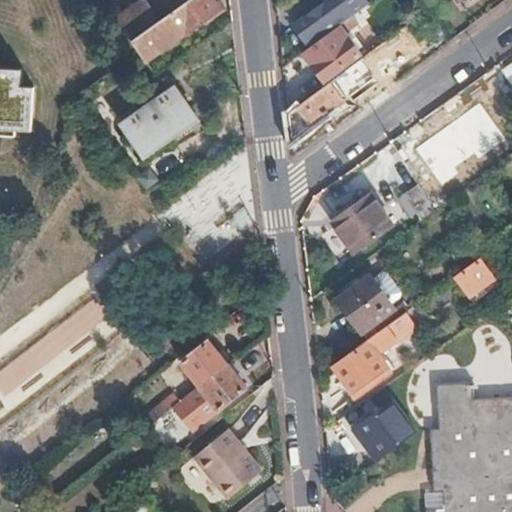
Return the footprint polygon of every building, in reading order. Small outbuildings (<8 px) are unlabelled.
[(136,50),(140,57),(166,39),(169,45),(219,10),(212,0),(189,0),(154,25),(132,41),(136,50)] [(309,46),(357,11),(348,0),(332,0),(295,27),(309,46)] [(114,18),(132,41),(154,25),(137,1),(114,18)] [(357,27),(351,18),(301,54),(322,82),(358,56),(344,37),(357,27)] [(287,113),(290,141),(356,93),(351,86),(369,72),(360,60),(287,113)] [(0,126),(29,128),(32,83),(19,83),(20,67),(0,65),(0,126)] [(197,119),(177,88),(122,125),(142,156),(197,119)] [(352,253),(392,226),(371,196),(332,224),(352,253)] [(492,278),(479,259),(453,278),(466,297),(492,278)] [(365,341),(396,319),(369,279),(338,302),(365,341)] [(93,301),(0,369),(0,386),(5,393),(106,318),(93,301)] [(365,341),(331,366),(354,399),(390,374),(374,352),(412,324),(404,313),(396,319),(365,341)] [(200,385),(227,363),(210,343),(183,364),(200,385)] [(246,387),(227,363),(200,385),(218,409),(246,387)] [(461,384),(435,386),(438,431),(428,430),(432,493),(441,493),(442,511),(440,511),(511,511),(511,403),(462,405),(461,384)] [(139,422),(145,430),(151,425),(179,402),(173,395),(139,422)] [(194,404),(187,396),(179,402),(151,425),(158,434),(194,404)] [(415,432),(392,400),(352,429),(375,461),(415,432)] [(151,425),(145,430),(152,439),(158,434),(151,425)] [(227,497),(262,469),(229,427),(195,455),(227,497)]
